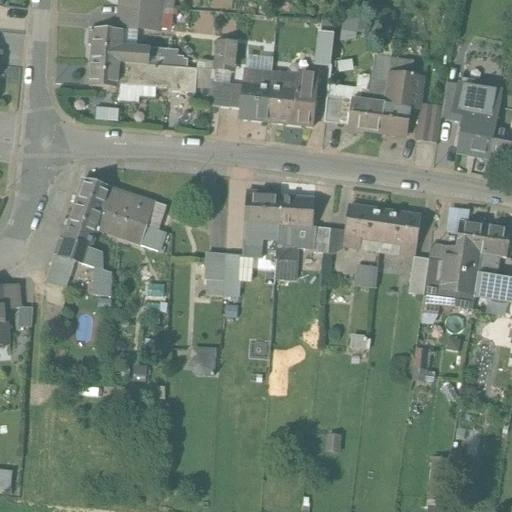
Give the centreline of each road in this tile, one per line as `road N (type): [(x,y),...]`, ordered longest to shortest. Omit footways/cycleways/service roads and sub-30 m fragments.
road 1 (residential): [(511,200),(206,155),(35,148)]
road 2 (residential): [(35,148),(46,0)]
road 3 (residential): [(0,252),(23,241),(41,198),(35,148)]
